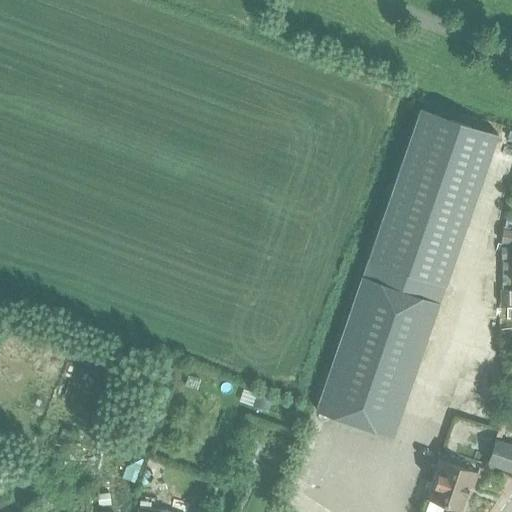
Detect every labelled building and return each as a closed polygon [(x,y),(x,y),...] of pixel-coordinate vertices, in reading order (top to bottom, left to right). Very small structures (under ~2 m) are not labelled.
[(316,409),(392,435),(497,132),(421,106),(316,409)] [(511,239),(511,230),(504,228),(501,242),(511,244),(511,239)] [(497,258),(508,258),(508,246),(497,247),(497,258)] [(256,394),(252,406),(267,411),(271,399),(256,394)] [(511,444),(495,439),(488,461),(511,469),(511,444)] [(141,458),(126,459),(126,474),(141,473),(141,458)] [(472,486),(477,472),(442,460),(428,499),(460,510),(468,485),(472,486)]
